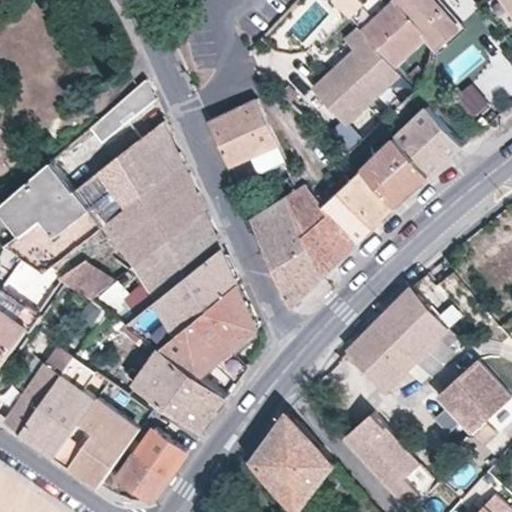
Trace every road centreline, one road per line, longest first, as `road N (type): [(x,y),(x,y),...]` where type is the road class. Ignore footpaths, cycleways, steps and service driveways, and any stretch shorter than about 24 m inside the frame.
road 1 (residential): [(296,352),(130,0)]
road 2 (primary): [(511,157),(415,233),(296,352)]
road 3 (unclassified): [(276,376),(397,511)]
road 4 (primary): [(276,376),(184,511)]
road 5 (tertiary): [(104,511),(0,440)]
